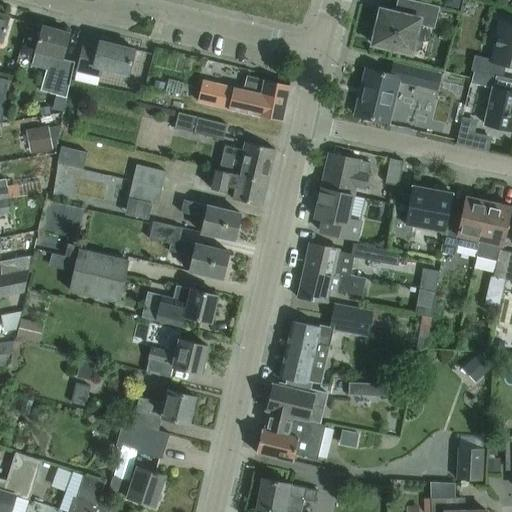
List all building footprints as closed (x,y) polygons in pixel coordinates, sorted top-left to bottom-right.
[(433,27),(439,6),(413,0),(397,0),(394,12),(380,9),(376,27),(373,29),(370,37),(372,40),(372,44),(411,52),(418,24),(433,27)] [(0,37),(2,38),(3,35),(8,16),(0,13),(0,37)] [(470,70),(475,71),(500,77),(502,77),(505,64),(511,65),(511,23),(501,21),(492,59),(473,55),(470,70)] [(64,97),(66,88),(74,62),(62,58),(69,33),(42,25),(35,51),(50,55),(44,77),(40,91),(64,97)] [(83,43),(78,62),(76,70),(99,75),(101,67),(128,74),(134,49),(99,40),(97,46),(83,43)] [(439,74),(422,70),(393,63),(391,75),(368,69),(361,97),(358,97),(354,114),(388,122),(398,81),(415,85),(414,90),(434,95),(439,74)] [(511,79),(472,71),(469,83),(489,88),(487,98),(484,100),(483,109),(485,110),(481,125),(511,132),(511,127),(511,79)] [(180,76),(173,97),(188,101),(195,81),(180,76)] [(282,120),(289,85),(264,79),(264,80),(246,76),(243,90),(202,80),(197,100),(211,104),(262,116),(282,120)] [(153,88),(162,90),(165,83),(155,80),(153,88)] [(179,112),(175,127),(193,132),(223,139),(227,123),(197,116),(179,112)] [(481,135),(477,149),(487,152),(490,137),(481,135)] [(277,149),(245,141),(242,152),(222,148),(218,169),(237,172),(237,174),(237,176),(267,183),(268,183),(277,149)] [(86,153),(61,146),(56,163),(82,170),(86,153)] [(371,165),(332,156),(328,155),(320,190),(325,191),(325,193),(334,195),(334,193),(352,197),(354,188),(365,191),(369,177),(371,165)] [(402,161),(389,158),(384,182),(398,184),(402,161)] [(122,177),(161,187),(165,169),(137,162),(135,167),(124,165),(122,177)] [(237,176),(237,174),(215,169),(210,188),(226,192),(228,184),(234,185),(231,198),(261,206),(267,183),(237,176)] [(157,202),(161,187),(122,177),(122,179),(132,181),(129,195),(157,202)] [(0,196),(17,193),(16,185),(6,187),(5,179),(0,180),(0,196)] [(451,194),(411,187),(409,194),(396,192),(388,235),(409,239),(411,226),(444,232),(448,214),(451,194)] [(348,219),(352,197),(334,193),(334,195),(325,193),(325,191),(320,190),(314,218),(322,219),(320,231),(356,239),(360,221),(348,219)] [(17,193),(0,196),(0,214),(11,213),(9,199),(18,197),(17,193)] [(456,245),(477,250),(488,201),(465,196),(460,218),(448,215),(445,230),(447,231),(442,253),(454,255),(456,245)] [(240,213),(220,208),(184,200),(181,211),(205,216),(201,232),(234,240),(240,213)] [(499,249),(501,250),(511,206),(488,201),(477,250),(476,256),(496,261),(499,249)] [(153,219),(150,230),(148,238),(170,243),(168,250),(192,256),(189,270),(222,278),(228,251),(179,239),(182,226),(153,219)] [(33,248),(45,247),(45,234),(32,235),(33,248)] [(127,260),(108,256),(79,249),(80,244),(67,241),(64,254),(76,256),(68,288),(98,297),(118,301),(127,260)] [(340,272),(336,290),(361,295),(365,277),(349,274),(351,269),(341,266),(345,253),(338,251),(338,249),(309,243),(304,265),(333,272),(333,271),(340,272)] [(387,250),(385,250),(353,244),(350,256),(397,265),(400,252),(388,249),(387,250)] [(504,279),(511,252),(501,250),(499,249),(496,261),(492,276),(504,279)] [(0,271),(1,275),(30,269),(32,256),(0,261),(0,271)] [(45,277),(58,278),(59,264),(46,263),(45,277)] [(329,288),(336,290),(340,272),(333,271),(333,272),(304,265),(297,297),(326,303),(329,288)] [(33,272),(29,271),(30,269),(1,275),(1,276),(0,276),(0,297),(16,294),(12,313),(21,312),(24,299),(25,299),(27,292),(26,291),(27,289),(27,290),(29,284),(30,284),(33,272)] [(142,313),(141,316),(151,318),(166,323),(181,326),(182,324),(184,315),(211,322),(218,295),(190,288),(176,285),(173,297),(161,295),(148,291),(142,313)] [(414,314),(431,316),(435,292),(418,289),(414,314)] [(357,320),(359,309),(336,304),(333,316),(357,320)] [(357,320),(333,316),(331,327),(367,335),(372,312),(359,309),(357,320)] [(425,349),(431,316),(414,314),(414,315),(421,316),(415,352),(425,349)] [(21,317),(16,336),(32,339),(36,321),(21,317)] [(304,379),(320,383),(329,346),(316,343),(319,327),(291,321),(278,377),(288,379),(303,383),(304,379)] [(207,346),(188,341),(180,339),(177,353),(152,348),(146,372),(169,378),(172,366),(201,373),(207,346)] [(10,353),(11,353),(14,340),(0,342),(0,354),(10,352),(10,353)] [(479,378),(492,364),(480,351),(465,364),(479,378)] [(8,354),(10,353),(10,352),(0,354),(0,366),(5,365),(6,365),(8,354)] [(96,361),(81,357),(76,377),(91,381),(96,361)] [(320,384),(320,383),(304,379),(303,383),(288,379),(286,384),(279,382),(278,385),(272,384),(269,395),(267,398),(266,401),(266,404),(266,407),(265,410),(268,411),(264,428),(285,434),(289,434),(294,415),(320,420),(326,393),(310,389),(312,382),(320,384)] [(76,382),(71,402),(85,406),(90,386),(76,382)] [(348,382),(348,394),(392,396),(392,384),(348,382)] [(123,420),(158,430),(161,417),(188,423),(195,396),(168,390),(164,403),(157,401),(139,397),(133,421),(124,419),(123,420)] [(319,424),(320,420),(294,415),(289,434),(285,434),(264,428),(264,429),(261,428),(255,452),(293,461),(294,454),(316,460),(325,425),(319,424)] [(169,433),(158,430),(123,420),(116,444),(161,459),(169,433)] [(203,456),(210,434),(185,427),(178,449),(203,456)] [(342,429),(339,443),(355,446),(358,432),(342,429)] [(484,449),(458,447),(456,478),(481,480),(484,449)] [(0,478),(0,511),(9,511),(15,494),(28,499),(34,480),(36,472),(40,461),(15,453),(7,481),(0,478)] [(158,472),(154,470),(153,472),(137,466),(132,482),(113,476),(108,491),(155,506),(165,475),(157,473),(158,472)] [(104,511),(106,508),(98,505),(105,482),(85,476),(78,499),(75,498),(69,511),(104,511)] [(257,507),(279,511),(300,511),(303,499),(314,501),(317,489),(306,487),(282,482),(262,478),(257,507)] [(485,511),(485,509),(484,509),(484,511),(457,511),(457,497),(430,497),(430,499),(423,499),(423,511),(485,511)]
